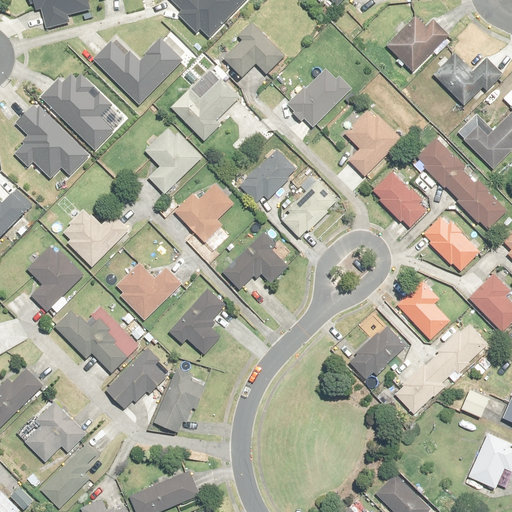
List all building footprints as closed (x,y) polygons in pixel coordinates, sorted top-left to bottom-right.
[(95,7),(93,0),(29,0),(32,10),(45,7),(50,28),(72,23),(69,13),(95,7)] [(175,0),(186,11),(181,16),(197,32),(202,27),(211,36),(246,0),(175,0)] [(427,27),(418,18),(391,46),(416,71),(451,35),(435,19),(427,27)] [(270,75),(288,57),(255,24),(241,37),(245,40),(228,57),(247,76),(260,64),(270,75)] [(140,61),(116,38),(96,59),(143,104),(185,61),(162,38),(140,61)] [(504,75),(489,59),(475,72),(457,53),(435,75),(466,107),(487,87),(489,89),(504,75)] [(349,98),(356,91),(344,78),(339,84),(327,71),(305,91),(301,86),(290,97),(294,102),(290,106),(314,131),(342,104),(347,109),(354,103),(349,98)] [(78,79),(71,72),(44,98),(98,152),(119,131),(107,119),(118,108),(84,74),(78,79)] [(221,120),(241,101),(213,72),(174,108),(206,142),(225,124),(221,120)] [(511,94),(506,101),(511,107),(511,115),(494,134),(476,116),(458,134),(494,169),(511,150),(511,94)] [(92,155),(36,103),(17,123),(30,135),(15,151),(38,173),(44,168),(55,179),(66,167),(74,174),(92,155)] [(350,162),(367,178),(402,140),(370,109),(347,134),(363,148),(350,162)] [(169,195),(207,159),(181,132),(177,136),(171,129),(148,150),(163,166),(152,177),(169,195)] [(470,166),(443,137),(419,159),(489,233),(511,210),(511,209),(485,181),(480,186),(465,171),(470,166)] [(272,201),(301,172),(280,150),(242,186),(258,204),(267,195),(272,201)] [(414,228),(430,210),(422,203),(425,200),(395,173),(376,194),(414,228)] [(307,194),(288,211),(291,214),(284,221),(302,240),(340,204),(313,175),(301,187),(307,194)] [(220,218),(234,205),(216,185),(200,200),(195,195),(177,211),(207,243),(227,225),(220,218)] [(102,226),(87,210),(65,232),(74,241),(70,245),(93,269),(133,230),(115,213),(102,226)] [(433,246),(453,267),(457,263),(464,271),(486,250),(451,213),(429,234),(437,243),(433,246)] [(266,273),(276,283),(291,268),(271,248),(276,243),(266,233),(226,273),(242,289),(257,274),(262,278),(266,273)] [(54,314),(89,276),(62,250),(58,254),(52,248),(31,270),(43,282),(33,293),(54,314)] [(158,278),(143,263),(120,285),(127,293),(123,297),(147,322),(185,285),(168,267),(158,278)] [(511,295),(511,286),(499,273),(472,298),(506,333),(511,327),(511,299),(510,297),(511,295)] [(443,300),(427,282),(401,305),(433,340),(453,321),(439,305),(443,300)] [(210,324),(228,305),(210,289),(172,331),(185,343),(190,338),(207,354),(223,337),(210,324)] [(103,308),(88,322),(76,310),(58,328),(88,359),(93,354),(114,375),(131,359),(142,348),(103,308)] [(411,348),(390,325),(351,361),(372,384),(411,348)] [(442,354),(430,366),(426,362),(395,393),(418,417),(492,344),(474,326),(466,333),(461,328),(438,351),(442,354)] [(139,403),(151,391),(154,394),(171,376),(160,365),(164,361),(150,348),(109,390),(128,408),(136,400),(139,403)] [(195,374),(179,368),(157,424),(180,433),(186,417),(190,419),(194,407),(200,409),(208,387),(192,381),(195,374)] [(11,380),(3,388),(1,385),(0,385),(0,431),(45,388),(29,371),(15,384),(11,380)] [(492,402),(472,392),(463,409),(484,419),(492,402)] [(28,442),(49,464),(65,448),(72,454),(92,434),(58,401),(38,421),(44,426),(28,442)] [(511,472),(511,442),(491,434),(474,478),(499,488),(506,471),(511,472)] [(101,457),(89,446),(44,491),(64,511),(93,481),(87,475),(94,467),(93,466),(101,457)] [(193,470),(133,496),(140,511),(161,511),(203,494),(193,470)] [(44,483),(35,473),(28,480),(36,490),(44,483)] [(434,511),(435,511),(399,475),(379,495),(394,511),(434,511)] [(0,511),(18,511),(21,510),(0,487),(0,511)] [(23,487),(13,496),(27,511),(37,502),(23,487)] [(109,511),(104,500),(85,508),(86,511),(131,511),(129,506),(113,511),(109,511)]
